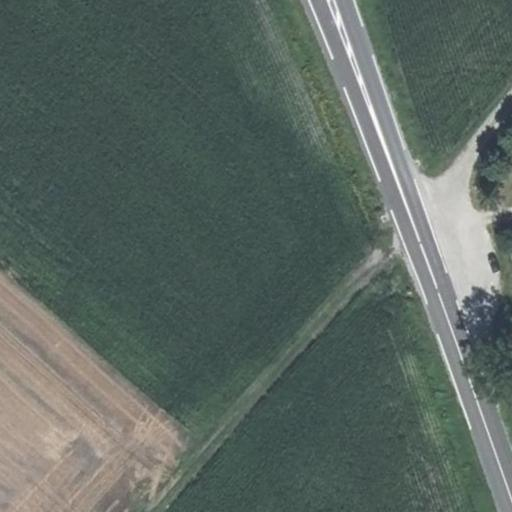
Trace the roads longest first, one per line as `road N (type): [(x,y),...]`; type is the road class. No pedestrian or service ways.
road 1 (tertiary): [(511,502),(330,0)]
road 2 (track): [(413,223),(511,112)]
